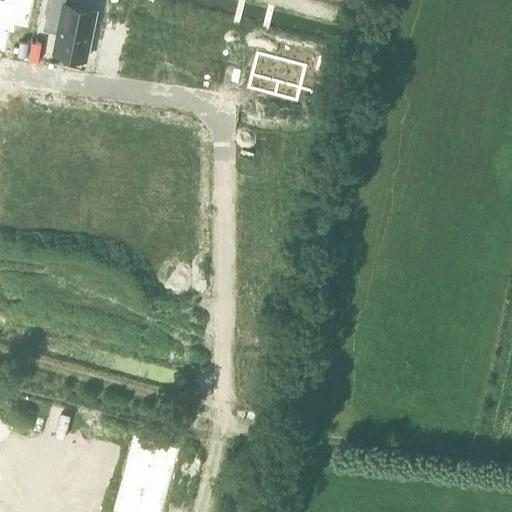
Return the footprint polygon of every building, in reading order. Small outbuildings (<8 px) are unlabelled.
[(0,0),(0,51),(5,53),(9,34),(13,35),(15,26),(28,29),(33,0),(4,0),(4,2),(0,0)] [(49,0),(46,17),(46,18),(60,21),(58,33),(54,53),(86,60),(96,11),(65,4),(65,0),(49,0)] [(122,16),(112,60),(143,67),(153,23),(122,16)] [(191,32),(181,76),(213,83),(218,57),(222,57),(222,56),(219,55),(222,39),(191,32)] [(257,53),(247,90),(298,102),(307,66),(257,53)] [(266,108),(266,128),(305,129),(305,109),(266,108)] [(3,112),(0,132),(0,155),(17,158),(25,115),(3,112)] [(25,115),(17,158),(38,162),(45,118),(25,115)] [(45,118),(38,162),(58,165),(65,122),(45,118)] [(65,122),(58,165),(78,168),(85,125),(65,122)] [(85,125),(78,168),(99,172),(106,129),(85,125)] [(135,136),(135,174),(181,174),(181,152),(171,152),(171,136),(135,136)] [(247,155),(247,199),(274,199),(274,156),(288,156),(288,142),(262,142),(262,155),(247,155)] [(135,174),(136,213),(171,213),(171,197),(181,197),(181,174),(135,174)] [(6,178),(3,195),(11,196),(14,179),(6,178)] [(14,179),(11,196),(19,197),(22,180),(14,179)] [(46,184),(43,201),(51,203),(54,186),(46,184)] [(54,186),(51,203),(60,204),(62,187),(54,186)] [(87,191),(85,208),(93,209),(96,193),(87,191)] [(96,193),(93,209),(101,211),(104,194),(96,193)] [(0,200),(0,222),(31,227),(34,206),(0,200)] [(91,218),(91,226),(108,226),(108,218),(91,218)] [(0,242),(28,247),(31,227),(0,222),(0,242)] [(135,223),(135,261),(181,261),(181,239),(171,239),(171,223),(135,223)] [(65,224),(63,233),(80,235),(81,227),(65,224)] [(63,233),(62,241),(79,244),(80,235),(63,233)] [(0,242),(0,263),(24,267),(28,247),(0,242)] [(135,261),(136,300),(171,300),(171,284),(181,284),(181,261),(135,261)] [(0,263),(0,284),(21,288),(24,267),(0,263)] [(58,265),(57,273),(73,276),(75,267),(58,265)] [(57,273),(55,281),(72,284),(73,276),(57,273)] [(0,284),(0,306),(17,309),(21,288),(0,284)] [(78,297),(77,301),(94,304),(96,296),(79,293),(78,297)] [(61,294),(60,302),(77,305),(77,301),(78,297),(61,294)] [(156,315),(129,315),(129,329),(143,329),(143,356),(187,356),(187,329),(156,329),(156,315)] [(119,425),(103,420),(97,443),(109,446),(113,447),(119,425)] [(132,463),(173,474),(179,449),(139,438),(132,463)] [(97,443),(94,453),(106,456),(109,446),(97,443)] [(94,453),(91,464),(103,467),(106,456),(94,453)] [(125,487),(166,498),(173,474),(132,463),(125,487)] [(119,511),(162,511),(166,498),(125,487),(119,511)] [(84,491),(81,501),(93,505),(96,494),(84,491)] [(81,501),(78,511),(90,511),(93,505),(81,501)]
